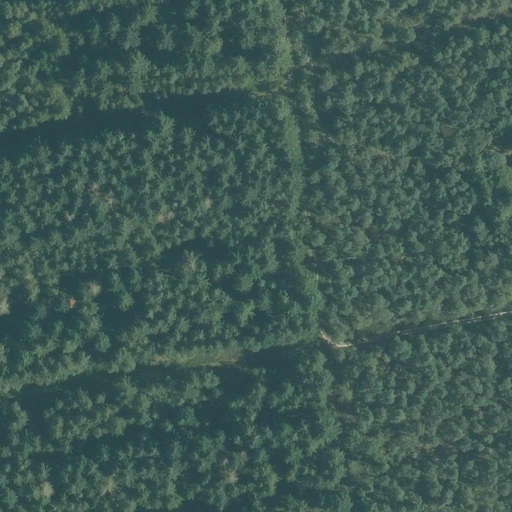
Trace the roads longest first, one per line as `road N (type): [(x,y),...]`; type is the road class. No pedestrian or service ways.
road 1 (track): [(511,313),(0,397)]
road 2 (track): [(280,0),(348,511)]
road 3 (track): [(300,0),(318,128),(446,168),(511,161)]
road 4 (track): [(290,86),(0,145)]
road 5 (track): [(511,16),(309,65)]
